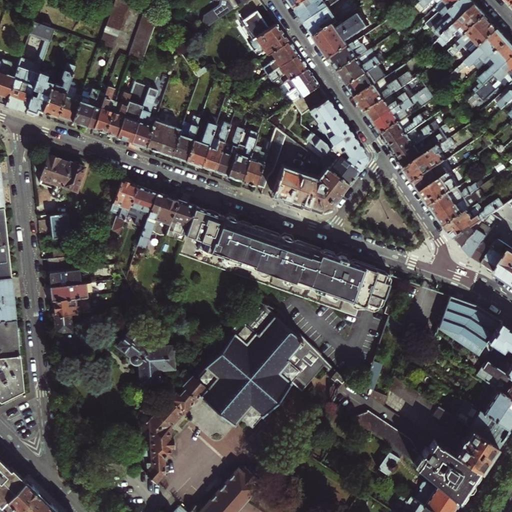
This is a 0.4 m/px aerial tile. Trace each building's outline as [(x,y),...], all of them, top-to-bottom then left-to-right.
[(114,0),(99,43),(112,48),(129,0),(114,0)] [(202,21),(206,27),(244,0),(210,0),(212,1),(214,1),(217,1),(218,0),(219,0),(224,0),(224,6),(220,8),(218,5),(203,15),(202,21)] [(296,8),(308,0),(290,0),(292,2),(296,8)] [(308,0),(296,8),(301,16),(306,23),(329,7),(325,2),(327,0),(308,0)] [(316,37),(336,23),(358,8),(351,0),(349,0),(332,12),(329,7),(306,23),(310,29),(316,37)] [(437,5),(442,0),(422,0),(420,2),(414,7),(419,12),(433,0),(437,5)] [(442,0),(437,5),(442,11),(441,12),(439,12),(426,24),(430,29),(432,27),(442,18),(461,0),(442,0)] [(473,1),(472,0),(461,0),(442,18),(447,23),(436,32),(438,34),(436,36),(439,39),(477,5),(473,1)] [(145,5),(128,55),(142,60),(156,17),(152,11),(145,5)] [(482,11),(477,5),(439,39),(432,46),(438,52),(456,35),(460,41),(487,16),(482,11)] [(271,51),(287,39),(275,22),(269,27),(263,19),(256,9),(242,19),(254,37),(252,38),(257,46),(259,45),(261,48),(263,47),(267,53),(271,51)] [(331,59),(350,45),(348,41),(370,25),(366,19),(361,13),(339,28),(336,23),(316,37),(323,48),(331,59)] [(472,56),(500,30),(494,23),(487,16),(460,41),(449,51),(454,56),(464,47),(472,56)] [(432,27),(436,32),(447,23),(442,18),(432,27)] [(54,28),(34,20),(29,34),(45,39),(37,62),(41,63),(49,41),(54,28)] [(486,63),(510,41),(505,36),(500,30),(472,56),(459,68),(461,70),(467,65),(470,68),(474,64),(481,58),(486,63)] [(267,73),(297,53),(291,45),(287,39),(271,51),(275,58),(274,59),(272,59),(270,61),(269,60),(268,61),(269,62),(263,67),(267,73)] [(359,39),(350,45),(331,59),(336,65),(340,71),(367,52),(359,39)] [(511,43),(510,41),(486,63),(491,69),(480,79),(483,82),(477,87),(479,90),(511,59),(511,43)] [(372,48),(367,52),(340,71),(344,78),(349,86),(380,65),(382,63),(372,48)] [(277,86),(306,66),(301,59),(297,53),(267,73),(276,87),(277,86)] [(18,64),(4,104),(15,108),(24,111),(39,70),(41,63),(37,62),(21,56),(18,64)] [(0,102),(4,104),(18,64),(2,58),(1,61),(0,60),(0,102)] [(486,63),(481,58),(474,64),(479,70),(486,63)] [(506,89),(511,83),(511,59),(479,90),(476,93),(483,101),(502,84),(506,89)] [(52,82),(42,109),(50,112),(57,114),(67,87),(75,64),(68,62),(62,78),(63,80),(61,85),(52,82)] [(209,63),(195,73),(198,78),(199,74),(212,66),(209,63)] [(357,97),(384,78),(388,76),(380,65),(349,86),(354,92),(357,97)] [(306,66),(277,86),(283,94),(286,91),(293,100),(317,83),(311,74),(306,66)] [(39,70),(24,111),(33,114),(36,112),(38,107),(39,108),(42,109),(52,82),(52,81),(46,79),(48,73),(39,70)] [(389,86),(384,78),(357,97),(362,104),(367,112),(393,94),(406,85),(415,79),(410,72),(389,86)] [(130,93),(115,135),(116,135),(115,138),(123,137),(126,139),(131,140),(149,87),(134,81),(130,93)] [(309,108),(326,96),(322,89),(317,83),(293,100),(301,113),(309,108)] [(511,83),(506,89),(505,89),(510,94),(498,105),(502,109),(511,100),(511,83)] [(106,92),(93,127),(99,129),(104,131),(117,95),(112,94),(115,88),(108,85),(106,92)] [(410,90),(406,85),(393,94),(397,99),(410,90)] [(67,87),(57,114),(64,117),(72,119),(81,92),(67,87)] [(81,92),(72,119),(80,122),(85,124),(98,89),(92,87),(90,92),(82,90),(81,92)] [(149,87),(131,140),(138,143),(146,145),(156,117),(149,114),(158,89),(149,87)] [(418,102),(422,107),(425,105),(434,98),(426,87),(414,96),(375,123),(379,128),(383,134),(407,117),(409,116),(405,111),(418,102)] [(98,89),(85,124),(89,126),(93,127),(106,92),(98,89)] [(397,99),(393,94),(367,112),(371,117),(375,123),(414,96),(410,90),(397,99)] [(121,97),(117,95),(104,131),(110,133),(115,135),(130,93),(123,91),(121,97)] [(329,145),(358,168),(365,159),(366,157),(366,155),(366,153),(359,143),(339,115),(326,96),(309,108),(317,120),(316,121),(316,122),(319,127),(317,129),(319,131),(321,129),(322,131),(325,136),(327,136),(331,142),(329,145)] [(391,146),(416,128),(433,117),(428,110),(415,118),(415,121),(416,122),(413,124),(407,117),(383,134),(386,139),(391,146)] [(181,128),(171,155),(180,157),(185,159),(196,129),(200,117),(193,114),(190,122),(183,120),(181,128)] [(156,117),(146,145),(159,150),(171,155),(181,128),(159,121),(160,117),(156,115),(156,117)] [(204,132),(196,129),(185,159),(193,162),(201,165),(211,136),(218,118),(210,115),(204,132)] [(219,139),(211,136),(201,165),(207,167),(214,169),(224,141),(230,123),(224,120),(218,134),(219,135),(220,136),(219,139)] [(420,135),(416,128),(391,146),(395,152),(399,157),(423,140),(441,128),(436,121),(423,129),(423,132),(424,133),(420,135)] [(232,144),(224,141),(214,169),(220,172),(227,174),(244,127),(237,125),(231,139),(233,141),(232,144)] [(258,132),(244,127),(227,174),(234,177),(241,179),(254,144),(258,132)] [(267,149),(255,184),(263,187),(268,175),(272,170),(282,142),(285,134),(275,127),(267,149)] [(324,152),(319,160),(320,161),(327,167),(347,182),(353,174),(358,168),(329,145),(316,135),(312,132),(310,131),(306,136),(306,137),(306,138),(324,152)] [(428,147),(423,140),(399,157),(403,163),(406,168),(449,139),(444,132),(431,141),(430,144),(431,145),(428,147)] [(488,146),(493,143),(486,135),(482,138),(488,146)] [(451,137),(449,139),(406,168),(411,176),(415,182),(439,165),(447,159),(443,153),(455,144),(451,137)] [(254,144),(241,179),(248,182),(255,184),(267,149),(254,144)] [(63,186),(75,190),(84,167),(81,166),(79,162),(75,161),(73,163),(70,162),(69,163),(63,161),(58,159),(58,157),(48,153),(39,177),(40,178),(38,183),(50,187),(49,193),(49,195),(50,196),(55,198),(57,198),(59,197),(63,186)] [(311,154),(308,159),(316,165),(320,161),(319,160),(311,154)] [(442,169),(439,165),(415,182),(419,187),(423,192),(456,169),(459,167),(457,165),(451,169),(448,165),(442,169)] [(315,178),(281,167),(273,190),(323,208),(329,206),(339,192),(347,182),(327,167),(319,177),(315,178)] [(457,171),(456,169),(423,192),(428,199),(432,206),(458,188),(461,185),(459,182),(457,183),(452,175),(457,171)] [(124,217),(136,184),(131,183),(129,182),(128,180),(124,178),(122,180),(120,179),(109,210),(111,211),(111,212),(116,214),(118,214),(117,217),(115,218),(111,228),(112,231),(118,233),(124,217)] [(142,230),(155,191),(146,188),(136,184),(124,217),(135,221),(133,227),(142,230)] [(457,203),(473,193),(479,188),(476,184),(471,187),(469,187),(465,190),(464,192),(462,193),(458,188),(432,206),(436,212),(440,217),(449,210),(448,208),(456,202),(457,203)] [(160,234),(165,234),(177,199),(176,199),(174,195),(170,194),(166,195),(162,194),(155,191),(142,230),(135,250),(142,253),(151,230),(155,233),(160,234)] [(446,226),(479,204),(480,203),(473,193),(457,203),(456,202),(448,208),(449,210),(440,217),(443,222),(446,226)] [(177,199),(165,234),(182,240),(185,233),(194,205),(185,202),(177,199)] [(484,212),(479,204),(446,226),(452,232),(456,237),(473,225),(474,227),(492,214),(493,213),(505,205),(502,199),(500,199),(488,207),(486,211),(484,212)] [(380,303),(381,302),(389,279),(389,277),(387,276),(388,274),(384,269),(383,269),(379,268),(376,269),(374,268),(371,265),(355,259),(350,260),(348,259),(349,258),(347,254),(343,253),(340,252),(336,253),(336,255),(334,255),(330,250),(326,249),(320,250),(318,246),(299,239),(293,240),(291,239),(292,237),(290,234),(286,233),(282,231),(279,233),(278,235),(276,234),(273,230),(256,224),(250,225),(246,220),(243,219),(238,220),(236,220),(236,218),(234,214),(231,213),(228,212),(223,213),(223,215),(215,212),(216,210),(212,208),(204,206),(204,208),(194,205),(185,233),(191,235),(189,239),(197,242),(195,247),(199,251),(203,253),(209,252),(210,250),(223,255),(223,257),(227,262),(231,263),(237,262),(251,267),(254,271),(259,273),(265,272),(266,270),(279,274),(278,276),(283,281),(286,282),(293,282),(301,285),(308,285),(311,288),(321,292),(324,296),(330,297),(335,297),(336,295),(349,299),(349,301),(352,305),(357,307),(363,306),(367,308),(369,308),(373,307),(375,303),(378,304),(380,303)] [(69,236),(66,213),(49,215),(50,226),(51,237),(69,236)] [(482,242),(493,224),(501,219),(493,213),(492,214),(464,247),(467,250),(472,256),(482,242)] [(464,247),(492,214),(474,227),(473,225),(456,237),(460,242),(464,247)] [(511,248),(499,239),(497,242),(483,263),(487,266),(497,273),(511,250),(511,248)] [(7,240),(0,240),(0,275),(10,274),(7,243),(7,240)] [(490,248),(482,242),(472,256),(478,260),(483,263),(497,242),(495,240),(490,248)] [(52,250),(53,258),(65,256),(65,248),(52,250)] [(511,250),(497,273),(507,279),(511,282),(511,250)] [(48,264),(49,271),(67,269),(65,256),(53,258),(47,258),(48,264)] [(49,278),(50,286),(79,282),(78,268),(67,269),(49,271),(49,278)] [(0,275),(0,318),(15,317),(13,300),(10,274),(0,275)] [(51,292),(51,300),(82,297),(87,296),(85,282),(79,282),(50,286),(51,292)] [(477,353),(485,341),(487,338),(499,320),(475,304),(449,294),(437,326),(477,353)] [(52,307),(53,315),(70,313),(87,311),(86,308),(83,308),(82,297),(51,300),(52,307)] [(206,386),(198,394),(233,423),(239,416),(241,417),(240,418),(247,424),(248,423),(251,426),(271,402),(273,404),(273,405),(274,406),(284,395),(283,393),(282,394),(280,392),(291,380),(300,388),(321,364),(324,367),(322,369),(338,382),(339,380),(344,384),(347,382),(281,313),(269,305),(256,300),(192,374),(206,386)] [(387,303),(384,312),(389,313),(394,316),(398,307),(387,303)] [(145,318),(139,306),(136,306),(141,318),(145,318)] [(53,315),(55,332),(72,330),(70,313),(53,315)] [(0,398),(2,398),(19,389),(22,388),(20,370),(18,355),(17,342),(16,327),(15,317),(0,318),(0,398)] [(483,357),(511,376),(511,328),(499,320),(487,338),(507,352),(511,351),(511,350),(511,358),(510,362),(507,360),(504,363),(502,362),(499,363),(486,353),(490,347),(489,344),(485,341),(477,353),(483,357)] [(139,362),(141,384),(160,382),(159,369),(174,368),(172,345),(150,347),(129,330),(118,345),(124,350),(130,355),(129,357),(129,359),(129,360),(130,362),(131,363),(133,364),(136,364),(137,363),(139,362)] [(498,388),(511,397),(511,376),(483,357),(473,371),(498,388)] [(382,362),(372,359),(362,387),(362,389),(382,403),(386,394),(373,388),(382,362)] [(149,427),(170,426),(183,411),(183,412),(198,394),(206,386),(192,374),(181,385),(185,388),(179,394),(176,391),(164,403),(144,422),(149,427)] [(440,406),(393,374),(388,388),(449,429),(456,417),(440,406)] [(483,411),(508,428),(511,421),(511,397),(498,388),(483,411)] [(19,389),(2,398),(3,400),(20,392),(19,389)] [(470,427),(496,445),(502,436),(508,428),(483,411),(464,398),(463,400),(460,400),(458,404),(458,407),(457,408),(453,406),(450,409),(448,408),(449,406),(443,402),(440,406),(456,417),(470,427)] [(392,445),(408,437),(366,408),(365,409),(348,415),(392,445)] [(170,426),(149,427),(149,428),(148,428),(145,431),(145,437),(148,439),(150,439),(150,444),(141,445),(143,467),(145,467),(146,472),(145,473),(155,482),(164,473),(168,473),(168,465),(163,465),(163,461),(163,455),(169,455),(171,455),(170,447),(174,447),(174,439),(170,439),(170,426)] [(453,452),(479,470),(489,456),(496,445),(470,427),(464,437),(462,437),(460,439),(460,444),(453,452)] [(438,483),(459,501),(465,492),(474,479),(446,459),(441,466),(441,469),(444,471),(442,473),(439,471),(438,467),(432,463),(418,454),(410,448),(413,447),(408,437),(392,445),(401,452),(438,483)] [(446,459),(474,479),(476,475),(479,470),(453,452),(433,438),(428,445),(428,447),(438,454),(446,459)] [(377,467),(388,474),(392,469),(394,469),(396,466),(396,463),(399,457),(398,456),(401,452),(392,445),(377,467)] [(432,463),(438,454),(428,447),(427,446),(422,453),(418,454),(432,463)] [(0,503),(6,497),(24,479),(12,466),(10,468),(4,462),(0,457),(0,503)] [(257,466),(267,475),(277,464),(274,461),(267,469),(260,463),(257,466)] [(235,511),(267,475),(257,466),(253,470),(249,466),(248,467),(245,465),(240,470),(237,468),(235,469),(234,470),(234,471),(226,480),(225,480),(225,482),(221,479),(215,486),(218,490),(217,491),(208,501),(208,500),(207,502),(203,507),(200,503),(198,505),(196,507),(194,505),(188,511),(235,511)] [(30,484),(24,479),(6,497),(20,511),(58,511),(58,508),(52,503),(49,503),(43,496),(39,493),(38,489),(33,484),(30,484)] [(414,498),(435,511),(451,511),(452,511),(459,501),(438,483),(434,488),(425,481),(422,482),(419,486),(420,488),(419,490),(418,489),(416,489),(414,492),(414,494),(415,495),(414,498)] [(435,511),(414,498),(404,491),(399,497),(407,502),(400,511),(435,511)]
